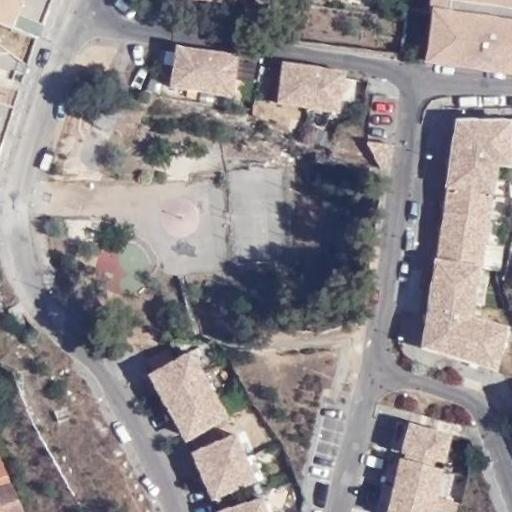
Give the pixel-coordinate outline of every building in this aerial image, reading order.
[(0,0),(0,29),(37,42),(51,0),(0,0)] [(408,0),(407,16),(433,19),(436,0),(470,4),(471,1),(470,0),(408,0)] [(240,26),(253,29),(255,5),(243,3),(240,26)] [(233,96),(239,56),(222,53),(221,58),(193,54),(194,49),(177,46),(171,87),(202,92),(233,96)] [(339,113),(345,72),(329,70),(328,74),(314,72),(300,70),(301,65),(284,62),(278,103),(308,108),(339,113)] [(124,73),(106,77),(110,98),(128,94),(124,73)] [(0,150),(11,109),(0,106),(0,150)] [(125,113),(104,106),(94,123),(109,133),(125,113)] [(511,165),(511,123),(466,122),(463,142),(455,140),(437,262),(479,268),(481,269),(496,165),(511,165)] [(390,170),(394,145),(368,142),(368,143),(381,168),(390,170)] [(464,316),(468,289),(475,290),(479,268),(437,262),(425,341),(436,343),(434,351),(495,370),(507,328),(471,318),(464,316)] [(471,318),(475,290),(468,289),(464,316),(471,318)] [(154,372),(176,360),(168,346),(147,359),(154,372)] [(228,417),(191,352),(176,360),(154,372),(149,375),(157,389),(162,386),(171,403),(166,405),(181,431),(186,429),(191,437),(218,423),(228,417)] [(445,463),(452,435),(398,421),(391,450),(405,453),(435,460),(445,463)] [(225,439),(218,423),(191,437),(197,451),(225,439)] [(256,481),(236,434),(225,439),(197,451),(192,453),(198,468),(204,465),(211,482),(206,485),(212,500),(217,497),(245,486),(256,481)] [(0,480),(10,476),(0,451),(0,480)] [(435,460),(405,453),(404,460),(433,467),(435,460)] [(436,497),(443,469),(433,467),(404,460),(390,456),(383,485),(436,497)] [(0,511),(25,511),(13,483),(0,488),(0,511)] [(432,511),(436,497),(383,485),(376,511),(432,511)] [(251,502),(245,486),(217,497),(222,511),(251,502)] [(266,511),(262,498),(251,502),(222,511),(217,511),(266,511)]
